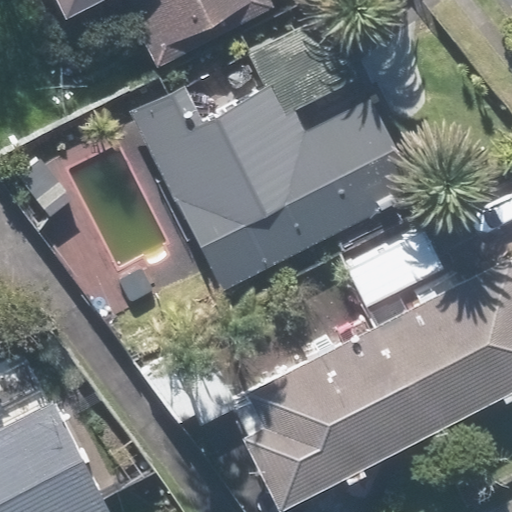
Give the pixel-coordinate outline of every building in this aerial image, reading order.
[(129,0),(155,54),(269,0),(268,0),(129,0)] [(409,176),(366,93),(307,123),(295,99),(284,101),(271,74),(199,111),(180,75),(132,100),(221,272),(409,176)] [(419,220),(341,260),(361,300),(439,260),(419,220)] [(511,257),(506,245),(244,375),(263,412),(243,422),(277,490),(511,373),(511,257)] [(235,396),(196,324),(141,354),(175,417),(194,406),(199,415),(235,396)] [(0,511),(87,511),(112,499),(53,387),(0,414),(0,511)]
